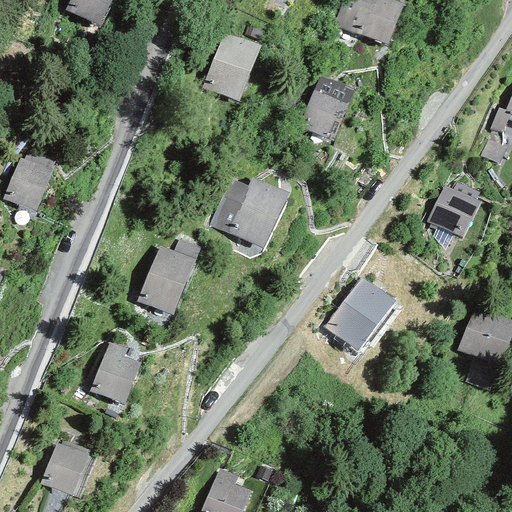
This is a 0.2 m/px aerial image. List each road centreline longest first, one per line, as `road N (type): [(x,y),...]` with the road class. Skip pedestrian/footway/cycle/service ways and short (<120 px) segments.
road 1 (residential): [(145,511),(511,25)]
road 2 (residential): [(0,462),(186,0)]
